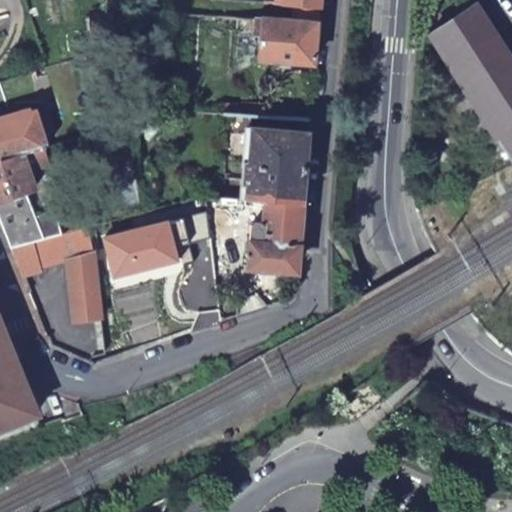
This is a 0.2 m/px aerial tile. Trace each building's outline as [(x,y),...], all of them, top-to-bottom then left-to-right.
[(295,5),(293,22),(316,24),(317,6),(295,5)] [(511,62),(475,5),(429,35),(434,44),(511,165),(511,62)] [(104,37),(106,7),(90,11),(91,36),(104,37)] [(248,18),(248,27),(260,28),(257,60),(313,64),(316,24),(293,22),(248,18)] [(41,138),(53,134),(46,110),(34,113),(33,111),(0,120),(0,160),(44,147),(41,138)] [(245,185),(244,198),(253,199),(302,202),(308,118),(281,116),(279,129),(249,128),(246,163),(242,163),(240,184),(245,185)] [(434,180),(457,180),(458,137),(435,136),(434,180)] [(0,160),(0,220),(10,247),(44,238),(35,215),(26,192),(32,190),(25,170),(48,161),(44,147),(0,160)] [(204,195),(206,208),(235,210),(236,197),(204,195)] [(291,247),(298,248),(302,202),(253,199),(253,206),(266,207),(264,222),(257,222),(255,222),(255,223),(253,224),(252,225),(251,225),(250,226),(250,228),(250,229),(247,269),(289,272),(291,247)] [(54,208),(35,215),(44,238),(61,233),(54,208)] [(206,210),(103,235),(112,269),(131,265),(132,267),(180,255),(182,264),(193,262),(189,243),(210,237),(206,210)] [(10,247),(22,276),(41,272),(39,267),(64,260),(68,274),(72,324),(97,321),(93,252),(86,226),(61,233),(44,238),(10,247)] [(0,440),(40,425),(0,325),(0,440)]
